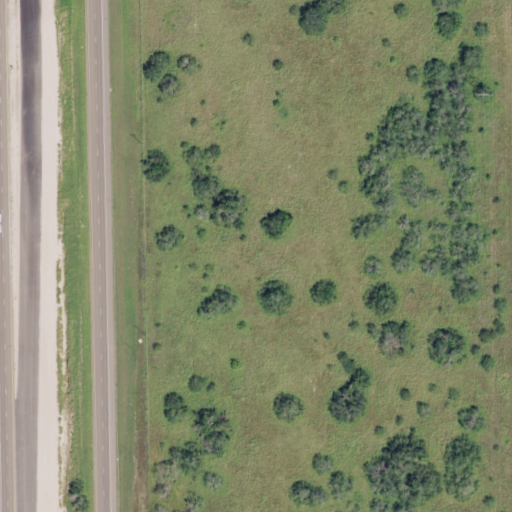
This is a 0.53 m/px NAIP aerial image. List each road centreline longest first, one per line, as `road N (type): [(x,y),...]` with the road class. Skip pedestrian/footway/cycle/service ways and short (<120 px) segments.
road 1 (trunk): [(98,511),(92,0)]
road 2 (trunk): [(0,170),(5,511)]
